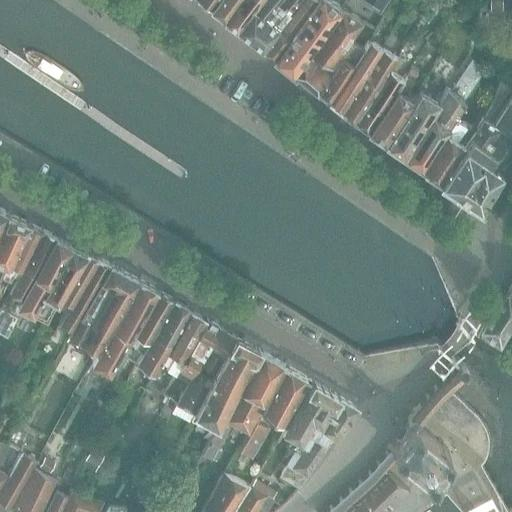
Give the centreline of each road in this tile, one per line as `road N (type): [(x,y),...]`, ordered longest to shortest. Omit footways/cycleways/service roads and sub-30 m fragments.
road 1 (residential): [(0,181),(336,371),(387,414)]
road 2 (residential): [(486,230),(160,0)]
road 3 (residential): [(387,414),(485,511)]
road 4 (residential): [(442,354),(467,321),(482,279),(486,230)]
road 5 (residential): [(298,511),(387,414)]
